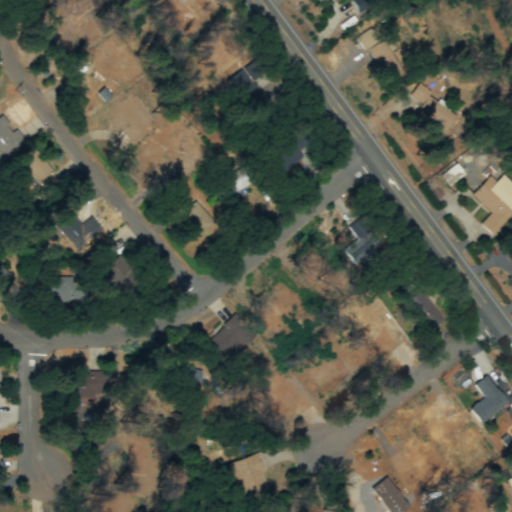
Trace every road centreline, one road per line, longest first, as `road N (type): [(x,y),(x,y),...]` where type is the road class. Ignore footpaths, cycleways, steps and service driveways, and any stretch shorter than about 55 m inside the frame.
road 1 (residential): [(0,335),(112,336),(161,326),(246,266),(333,184),(377,158)]
road 2 (secondary): [(511,340),(259,0)]
road 3 (residential): [(199,301),(0,45)]
road 4 (residential): [(498,321),(326,459)]
road 5 (residential): [(32,339),(29,432),(37,491)]
